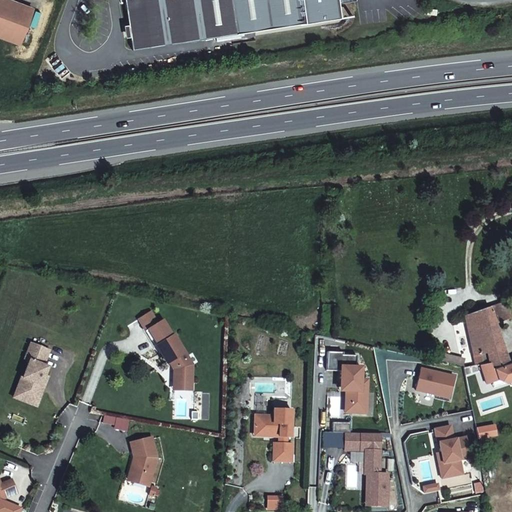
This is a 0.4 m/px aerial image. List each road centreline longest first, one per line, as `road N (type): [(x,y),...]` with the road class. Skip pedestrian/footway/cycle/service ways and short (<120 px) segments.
road 1 (trunk): [(0,163),(511,94)]
road 2 (trunk): [(511,70),(0,135)]
road 3 (unknown): [(384,366),(388,449),(402,511)]
road 4 (unknown): [(491,295),(463,287),(464,249),(475,220),(511,208)]
